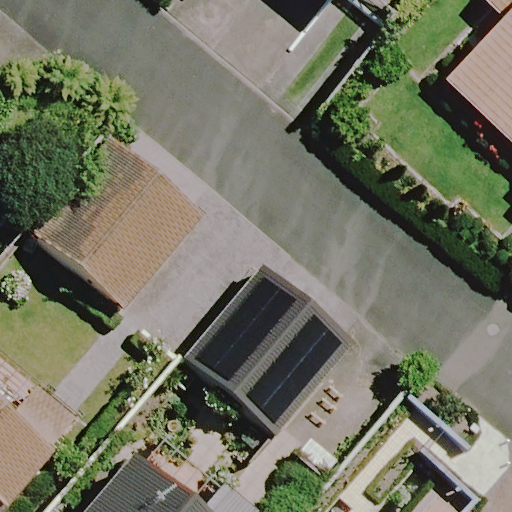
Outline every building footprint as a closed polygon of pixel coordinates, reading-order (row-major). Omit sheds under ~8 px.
[(363,0),(336,0),(352,13),(363,0)] [(511,2),(432,89),(511,162),(511,2)] [(189,233),(109,170),(37,261),(117,324),(189,233)] [(342,361),(253,287),(179,375),(268,449),(342,361)] [(9,450),(0,442),(0,511),(6,511),(38,474),(9,450)] [(152,511),(125,487),(101,511),(152,511)]
